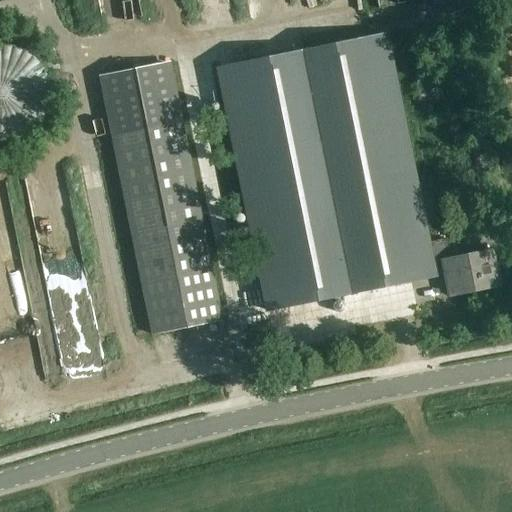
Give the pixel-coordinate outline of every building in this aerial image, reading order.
[(375,0),(378,9),(423,0),(375,0)] [(218,68),(218,69),(222,89),(261,281),(266,307),(266,310),(284,306),(335,297),(347,294),(391,286),(431,278),(425,248),(424,244),(389,68),(386,56),(382,36),(343,44),(299,52),(291,54),(274,57),(218,68)] [(49,97),(48,82),(42,68),(32,57),(19,49),(4,45),(0,45),(0,141),(13,140),(27,134),(38,124),(46,111),(49,97)] [(173,65),(102,79),(151,333),(223,319),(173,65)] [(424,244),(425,248),(431,278),(446,275),(450,295),(499,285),(492,250),(462,256),(458,257),(450,258),(446,239),(436,242),(424,244)] [(51,345),(24,352),(31,378),(58,370),(51,345)]
